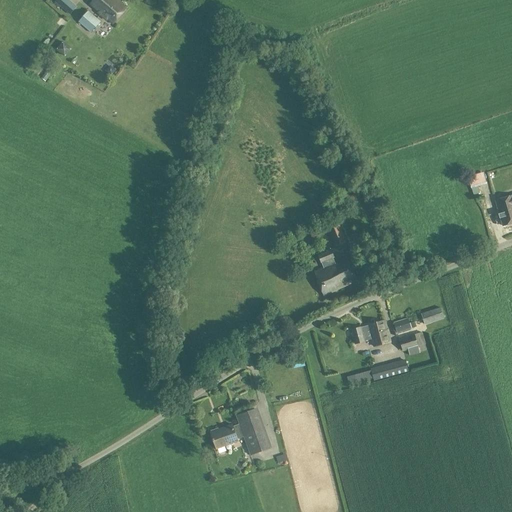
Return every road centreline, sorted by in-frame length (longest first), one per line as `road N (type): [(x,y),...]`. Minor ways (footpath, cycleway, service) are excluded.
road 1 (unclassified): [(61,476),(312,325),(511,242)]
road 2 (track): [(170,411),(155,328),(218,38),(209,16),(174,0)]
